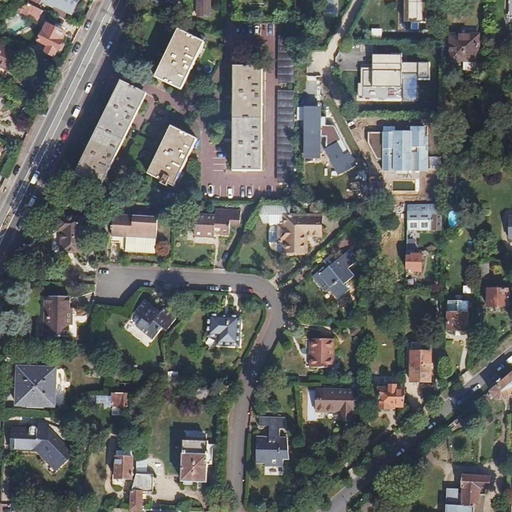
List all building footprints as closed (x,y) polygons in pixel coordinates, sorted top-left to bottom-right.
[(28,0),(28,5),(37,10),(42,0),(28,0)] [(69,15),(75,0),(49,0),(47,4),(69,15)] [(151,0),(150,3),(170,13),(176,0),(151,0)] [(196,0),(196,18),(210,18),(209,0),(196,0)] [(408,0),(407,30),(428,31),(428,0),(408,0)] [(36,22),(41,12),(37,10),(28,5),(16,12),(36,22)] [(25,33),(28,26),(19,21),(15,28),(25,33)] [(60,42),(63,34),(44,25),(36,42),(45,47),(42,53),(52,58),(56,50),(58,50),(59,50),(61,44),(60,44),(60,42)] [(179,90),(202,44),(177,31),(153,78),(179,90)] [(447,58),(460,59),(467,59),(475,59),(475,33),(448,32),(447,58)] [(279,36),(277,182),(293,183),(295,37),(279,36)] [(12,60),(15,54),(0,46),(0,68),(6,72),(9,66),(13,68),(16,61),(12,60)] [(360,100),(418,101),(419,80),(431,80),(431,63),(405,63),(406,56),(374,55),(373,67),(360,67),(360,100)] [(39,70),(55,78),(59,69),(43,61),(39,70)] [(258,169),(262,66),(233,66),(230,169),(258,169)] [(101,179),(141,99),(117,87),(77,167),(101,179)] [(170,187),(192,140),(167,128),(144,175),(159,182),(158,185),(162,187),(164,184),(170,187)] [(384,161),(384,173),(431,173),(431,130),(372,130),(372,161),(384,161)] [(440,230),(441,204),(436,204),(436,207),(428,207),(429,205),(409,205),(408,215),(429,215),(429,229),(440,230)] [(320,240),(320,216),(288,216),(288,207),(262,207),(257,215),(262,224),(268,224),(270,227),(267,231),(267,244),(269,251),(277,254),(306,254),(306,240),(320,240)] [(238,225),(239,212),(214,210),(213,217),(188,216),(187,225),(193,225),(192,233),(227,235),(228,225),(238,225)] [(110,216),(108,236),(152,241),(154,221),(110,216)] [(54,217),(54,227),(59,227),(59,232),(58,252),(79,252),(80,217),(54,217)] [(410,245),(418,244),(416,234),(408,235),(410,245)] [(152,241),(108,236),(106,249),(114,249),(114,255),(150,259),(152,241)] [(324,271),(322,268),(311,278),(324,293),(328,290),(337,301),(348,291),(343,285),(354,277),(347,269),(358,261),(349,250),(336,261),(331,255),(323,262),(326,265),(328,268),(324,271)] [(405,250),(405,268),(413,268),(413,271),(423,272),(423,254),(414,253),(414,250),(405,250)] [(507,289),(486,289),(486,307),(507,308),(507,289)] [(73,323),(73,306),(67,306),(67,296),(46,296),(45,336),(69,337),(69,326),(72,326),(72,323),(73,323)] [(166,333),(176,320),(162,310),(160,313),(144,301),(134,314),(142,320),(135,328),(153,342),(161,330),(166,333)] [(447,304),(446,331),(467,331),(467,313),(467,304),(460,304),(447,304)] [(218,319),(219,316),(207,316),(206,338),(216,338),(216,345),(238,347),(239,317),(227,317),(227,320),(218,319)] [(307,340),(306,368),(328,369),(328,340),(307,340)] [(409,353),(408,382),(427,383),(428,353),(409,353)] [(109,377),(109,364),(98,364),(98,376),(109,377)] [(53,408),(54,370),(17,369),(15,406),(53,408)] [(511,394),(511,372),(488,392),(494,400),(499,400),(511,394)] [(389,403),(403,404),(403,394),(399,393),(399,385),(391,385),(391,382),(384,382),(384,385),(376,385),(375,406),(389,406),(389,403)] [(315,412),(335,413),(335,410),(339,410),(339,413),(339,420),(352,420),(353,392),(316,391),(315,412)] [(112,408),(118,408),(127,409),(127,395),(111,394),(111,406),(112,406),(112,408)] [(255,439),(254,465),(262,465),(262,468),(281,468),(280,462),(286,462),(285,440),(279,439),(279,431),(285,431),(284,419),(258,419),(258,427),(268,428),(267,439),(255,439)] [(39,451),(53,466),(63,457),(66,460),(74,452),(65,442),(63,444),(48,428),(43,433),(12,432),(12,450),(39,451)] [(182,440),(180,481),(183,482),(183,485),(191,485),(191,482),(205,483),(206,463),(211,463),(211,454),(206,454),(207,441),(182,440)] [(115,459),(114,479),(131,480),(132,460),(131,460),(131,453),(116,452),(116,459),(115,459)] [(63,457),(53,466),(56,470),(66,460),(63,457)] [(131,489),(130,510),(140,510),(140,492),(151,493),(151,473),(135,473),(134,488),(131,489)] [(446,488),(444,511),(473,511),(474,507),(477,501),(477,493),(487,493),(487,486),(490,486),(491,477),(461,475),(461,486),(463,486),(463,502),(458,502),(459,489),(446,488)] [(474,507),(473,511),(486,511),(487,493),(477,493),(477,501),(474,507)] [(163,502),(177,503),(177,496),(163,495),(163,502)] [(280,497),(280,507),(293,507),(293,498),(280,497)]
